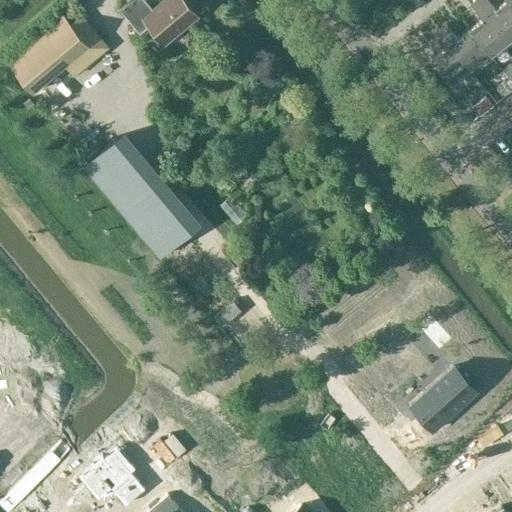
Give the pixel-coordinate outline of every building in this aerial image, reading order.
[(198,16),(184,0),(165,0),(153,10),(144,0),(134,0),(121,11),(140,34),(149,26),(164,45),(198,16)] [(491,54),(510,39),(479,0),(472,6),(483,19),(471,29),(491,54)] [(511,4),(508,0),(507,0),(496,9),(489,0),(479,0),(510,39),(511,37),(511,4)] [(108,47),(81,15),(71,24),(64,16),(8,63),(33,93),(65,65),(74,76),(108,47)] [(491,54),(471,29),(459,39),(448,25),(441,30),(472,69),(491,54)] [(453,85),(472,69),(441,30),(434,36),(445,49),(433,59),(453,85)] [(511,84),(503,73),(490,82),(500,96),(511,87),(511,84)] [(485,96),(472,107),(480,116),(492,106),(485,96)] [(190,229),(114,138),(82,164),(159,256),(190,229)] [(196,223),(213,214),(199,187),(174,200),(181,214),(189,210),(196,223)] [(222,309),(213,317),(220,326),(230,318),(222,309)] [(2,315),(0,316),(0,347),(5,343),(13,354),(34,338),(24,326),(16,332),(2,315)] [(454,365),(410,404),(433,429),(476,390),(454,365)] [(347,448),(323,468),(353,505),(378,485),(347,448)] [(94,483),(80,495),(95,511),(115,495),(124,505),(139,492),(129,481),(132,479),(117,463),(100,477),(99,475),(92,481),(94,483)] [(165,511),(170,508),(162,498),(144,511),(165,511)]
